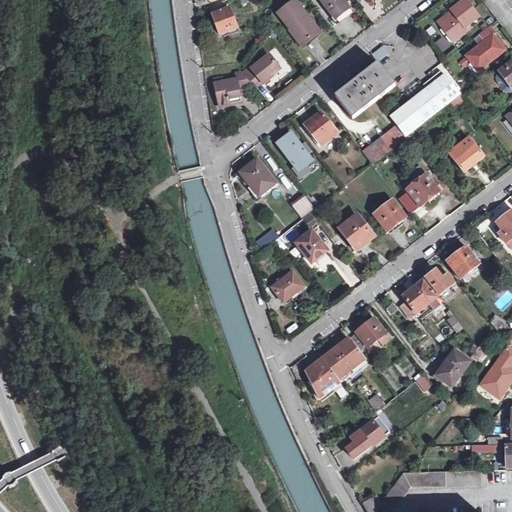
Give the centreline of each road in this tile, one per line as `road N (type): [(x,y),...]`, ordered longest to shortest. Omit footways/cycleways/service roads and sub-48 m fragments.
road 1 (track): [(113,216),(270,511)]
road 2 (residential): [(511,179),(274,361)]
road 3 (unclassified): [(420,0),(209,163)]
road 4 (unclassified): [(274,361),(209,163)]
road 5 (unclassified): [(348,511),(274,361)]
road 6 (unclassified): [(209,163),(182,0)]
road 7 (trunk): [(58,511),(0,393)]
